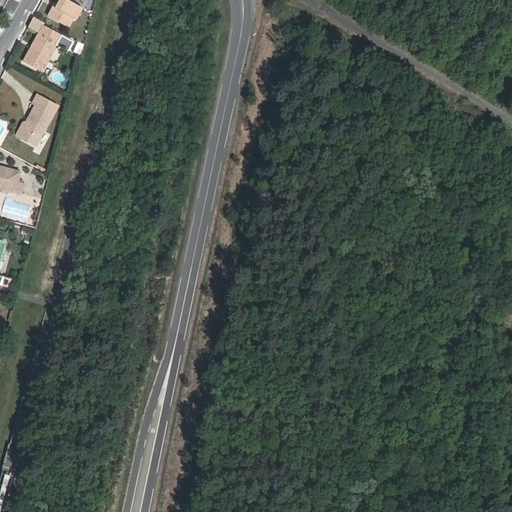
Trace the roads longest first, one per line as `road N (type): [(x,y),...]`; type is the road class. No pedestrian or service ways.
road 1 (tertiary): [(246,0),(251,12),(180,322)]
road 2 (tertiary): [(180,322),(127,511)]
road 3 (tertiary): [(145,511),(180,322)]
